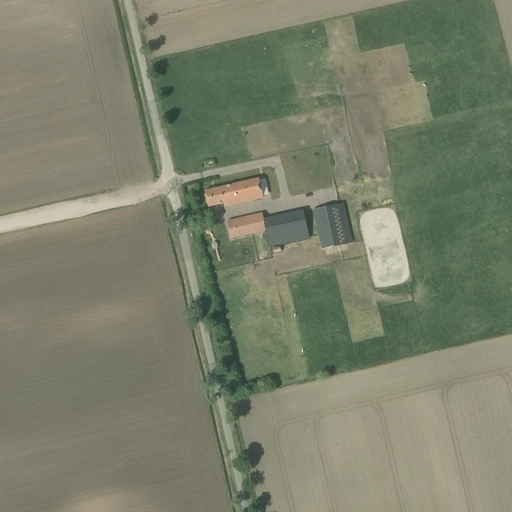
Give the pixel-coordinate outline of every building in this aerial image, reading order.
[(204,191),(208,207),(223,203),(224,206),(262,198),(258,179),(204,191)] [(311,210),(320,250),(350,244),(343,210),(339,211),(338,204),(311,210)] [(303,211),(263,220),(265,232),(268,246),(309,238),(303,211)] [(237,220),(227,222),(231,239),(241,237),(246,236),(265,232),(263,220),(262,214),(237,220)] [(233,249),(235,257),(244,254),(243,247),(233,249)]
